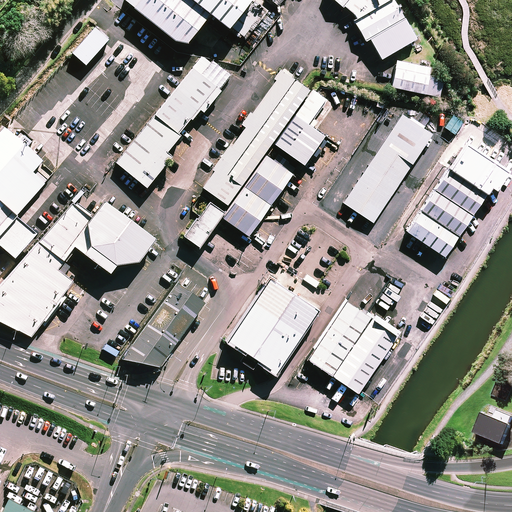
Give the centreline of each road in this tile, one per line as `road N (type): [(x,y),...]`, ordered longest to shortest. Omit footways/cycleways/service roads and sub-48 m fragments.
road 1 (secondary): [(173,408),(365,469)]
road 2 (secondary): [(0,351),(149,401)]
road 3 (secondary): [(365,469),(511,503)]
road 4 (secondary): [(282,469),(180,456),(135,468)]
road 5 (trunk): [(365,469),(511,463)]
road 6 (secondary): [(135,421),(0,372)]
road 7 (residential): [(87,0),(0,101)]
road 8 (secondary): [(282,469),(159,428)]
